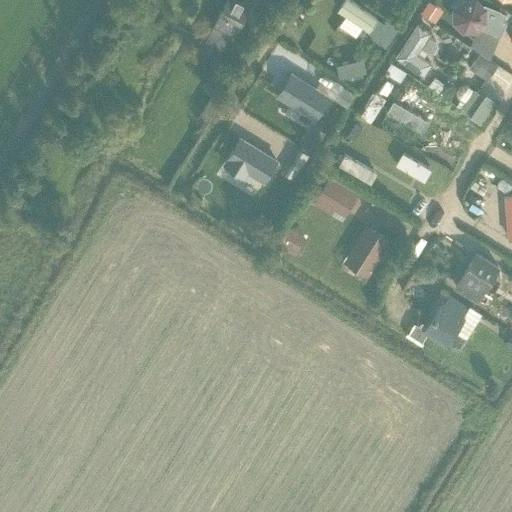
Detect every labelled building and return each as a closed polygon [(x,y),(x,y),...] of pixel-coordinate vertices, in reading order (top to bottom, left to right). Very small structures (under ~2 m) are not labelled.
[(226,0),(222,10),(213,27),(231,36),(250,0),(226,0)] [(343,0),(338,8),(347,13),(341,24),(358,35),(364,24),(370,28),(378,14),(355,0),(343,0)] [(486,5),(480,0),(457,0),(451,7),(451,22),(461,31),(476,31),(480,27),(501,34),(506,19),(486,12),(486,5)] [(417,20),(396,53),(426,72),(434,59),(418,49),(431,29),(417,20)] [(472,51),(466,60),(480,71),(487,61),(472,51)] [(400,86),(386,111),(422,131),(429,118),(438,123),(445,111),(400,86)] [(479,109),(485,92),(467,86),(461,103),(479,109)] [(206,120),(220,97),(212,92),(197,115),(206,120)] [(313,120),(298,151),(314,158),(328,127),(313,120)] [(395,180),(408,158),(370,135),(357,157),(395,180)] [(384,174),(354,157),(346,171),(376,188),(384,174)] [(325,182),(314,200),(342,217),(353,199),(325,182)] [(511,198),(504,193),(485,222),(502,233),(505,228),(511,231),(511,198)] [(363,204),(381,211),(385,201),(367,194),(363,204)] [(370,268),(389,238),(366,224),(347,255),(370,268)] [(499,265),(475,250),(452,287),(476,302),(499,265)] [(468,305),(448,292),(443,300),(440,299),(421,329),(447,345),(465,315),(463,313),(468,305)]
